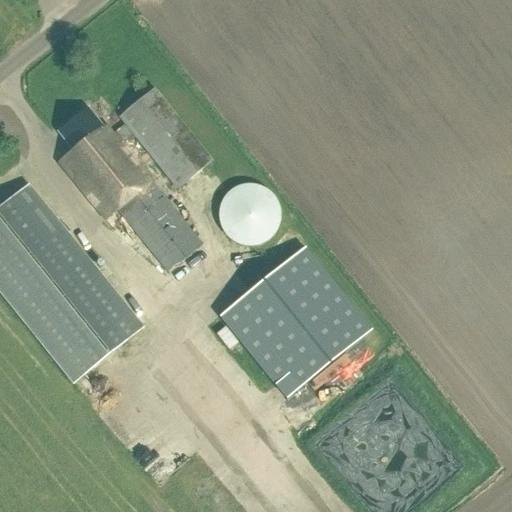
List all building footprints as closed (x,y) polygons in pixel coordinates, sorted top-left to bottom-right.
[(211,160),(154,88),(119,116),(124,123),(112,133),(105,123),(101,126),(89,112),(60,135),(75,153),(61,164),(105,220),(117,211),(168,274),(203,246),(119,141),(131,132),(176,188),(211,160)] [(249,249),(253,249),(258,248),(262,246),(266,244),(269,241),(272,238),(275,235),(277,231),(279,227),(280,222),(280,218),(280,214),(279,209),(277,205),(275,201),(272,198),(269,195),(266,192),(262,190),(258,188),(253,187),(249,187),(245,187),(240,188),(236,190),(232,192),(229,194),(226,198),(223,201),(221,205),(219,209),(218,213),(218,218),(218,222),(219,227),(221,231),(223,235),(226,238),(229,241),(232,244),(236,246),(240,248),(245,249),(249,249)] [(0,292),(74,386),(143,332),(30,189),(0,212),(0,292)] [(306,250),(219,320),(285,402),(372,332),(306,250)] [(201,350),(221,332),(182,290),(163,308),(201,350)] [(256,500),(250,511),(271,511),(273,507),(256,500)]
